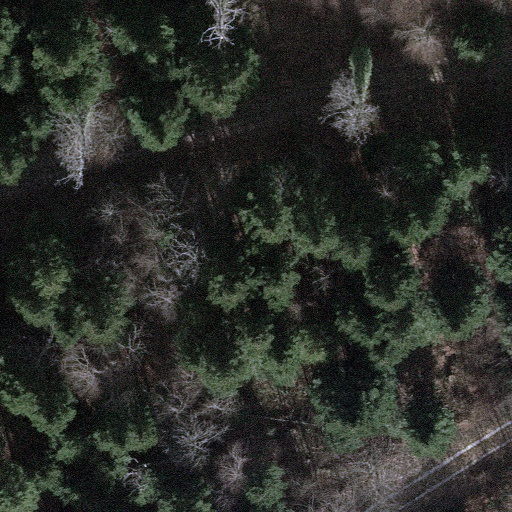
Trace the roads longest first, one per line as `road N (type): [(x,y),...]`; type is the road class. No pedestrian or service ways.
road 1 (track): [(0,164),(244,104),(511,25)]
road 2 (track): [(374,511),(511,426)]
